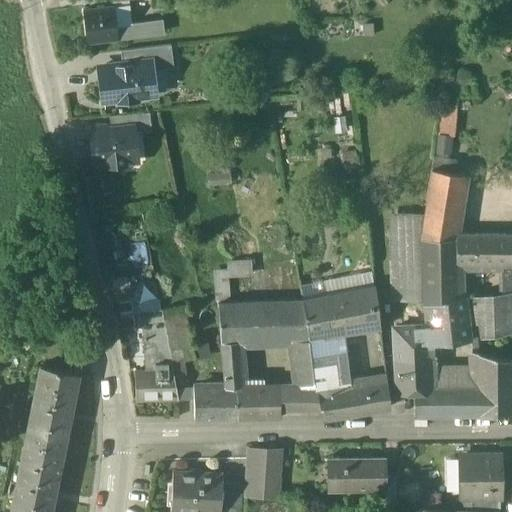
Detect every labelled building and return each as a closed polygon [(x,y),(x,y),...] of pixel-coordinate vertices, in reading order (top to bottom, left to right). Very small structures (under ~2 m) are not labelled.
[(114,7),(83,11),(87,43),(118,39),(117,31),(114,7)] [(162,19),(132,23),(133,29),(134,37),(163,33),(162,19)] [(133,29),(117,31),(118,39),(134,37),(133,29)] [(171,45),(120,51),(122,64),(151,60),(153,71),(167,70),(174,69),(171,45)] [(122,64),(102,66),(104,84),(100,85),(102,101),(118,100),(118,104),(137,101),(137,94),(155,92),(153,71),(151,60),(122,64)] [(167,70),(153,71),(155,92),(169,90),(167,70)] [(473,80),(441,84),(443,99),(475,95),(473,80)] [(149,113),(109,116),(110,129),(133,127),(134,134),(151,132),(149,113)] [(110,129),(91,131),(94,162),(107,160),(107,164),(124,162),(123,154),(136,153),(134,134),(133,127),(110,129)] [(452,137),(440,136),(438,155),(450,156),(452,137)] [(465,175),(431,170),(420,238),(456,239),(456,235),(465,175)] [(511,236),(456,235),(456,239),(457,265),(511,266),(511,236)] [(456,239),(420,238),(420,254),(421,275),(422,304),(427,304),(427,303),(458,298),(457,265),(456,239)] [(420,254),(406,254),(406,276),(421,275),(420,254)] [(115,297),(131,296),(130,276),(115,276),(115,297)] [(375,287),(302,301),(307,330),(308,339),(380,327),(375,287)] [(458,298),(427,303),(427,304),(430,325),(432,344),(470,339),(465,297),(458,298)] [(511,299),(511,297),(471,302),(475,325),(478,325),(480,338),(511,333),(511,299)] [(302,301),(217,303),(221,342),(238,342),(291,341),(307,330),(302,301)] [(162,312),(169,349),(193,346),(185,306),(161,311),(162,312)] [(162,312),(143,314),(147,373),(136,373),(136,400),(178,399),(174,375),(171,363),(169,349),(162,312)] [(133,315),(121,317),(124,331),(134,330),(133,315)] [(430,325),(394,327),(397,377),(399,394),(413,393),(413,386),(431,386),(432,386),(428,344),(432,344),(430,325)] [(308,339),(307,330),(291,341),(297,386),(300,386),(301,407),(319,407),(316,389),(311,358),(308,339)] [(242,387),(238,342),(221,342),(224,387),(236,387),(242,387)] [(193,346),(169,349),(171,363),(180,362),(209,358),(208,344),(193,346)] [(337,353),(311,358),(316,389),(344,384),(337,353)] [(511,359),(472,353),(476,386),(478,386),(479,416),(507,415),(511,412),(511,359)] [(182,374),(180,362),(171,363),(174,375),(182,374)] [(78,374),(39,366),(24,442),(63,450),(78,374)] [(182,374),(174,375),(178,399),(179,402),(194,400),(193,388),(187,387),(186,374),(182,374)] [(344,384),(316,389),(319,407),(322,407),(324,418),(390,408),(386,377),(344,384)] [(280,386),(242,387),(236,387),(237,419),(280,418),(280,408),(280,386)] [(297,386),(280,386),(280,408),(301,407),(300,386),(297,386)] [(432,386),(431,386),(413,386),(413,393),(415,417),(479,416),(478,386),(476,386),(432,386)] [(224,387),(193,388),(194,400),(194,420),(237,419),(236,387),(224,387)] [(50,511),(63,450),(24,442),(9,511),(50,511)] [(278,448),(246,447),(244,498),(276,499),(278,448)] [(500,497),(499,457),(463,457),(464,497),(465,497),(482,497),(499,497),(500,497)] [(383,458),(328,462),(329,492),(385,490),(383,458)] [(223,475),(172,472),(170,511),(176,511),(220,511),(221,506),(222,483),(223,475)] [(242,484),(222,483),(221,506),(241,507),(242,484)] [(499,511),(499,497),(482,497),(482,501),(470,501),(470,511),(499,511)]
